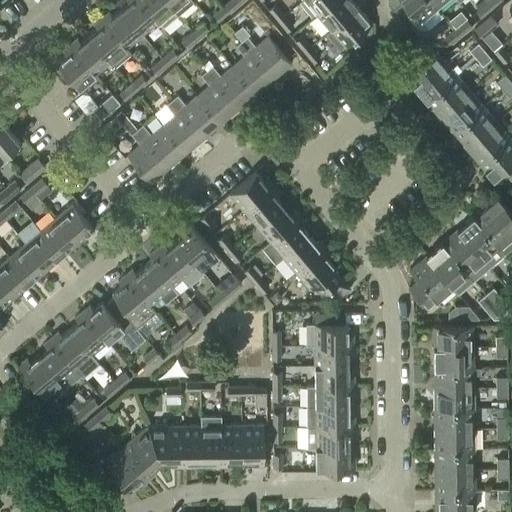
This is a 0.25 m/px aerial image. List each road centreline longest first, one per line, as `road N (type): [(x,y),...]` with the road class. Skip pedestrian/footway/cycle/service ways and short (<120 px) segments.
road 1 (residential): [(390,486),(390,284),(270,141),(246,136),(141,227)]
road 2 (residential): [(146,511),(199,490),(390,486)]
road 3 (residential): [(141,227),(0,60)]
road 4 (residential): [(141,227),(0,347)]
